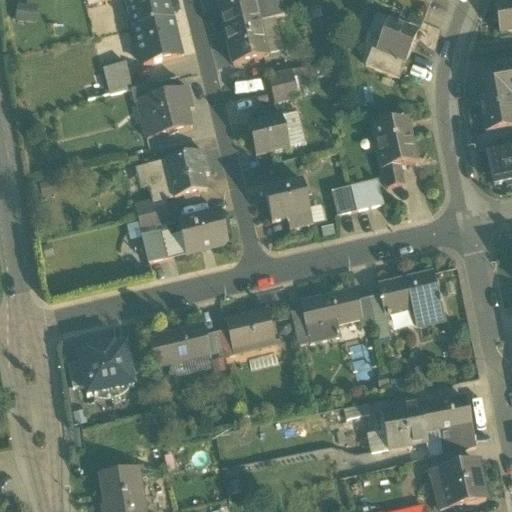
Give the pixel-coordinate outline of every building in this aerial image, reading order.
[(85,0),(88,9),(109,3),(108,0),(85,0)] [(125,0),(133,30),(169,21),(164,0),(125,0)] [(216,0),(224,33),(259,25),(255,5),(253,0),(216,0)] [(279,0),(274,0),(255,5),(259,25),(275,21),(284,19),(279,0)] [(511,3),(496,6),(499,36),(511,34),(511,3)] [(17,6),(15,22),(37,25),(38,9),(17,6)] [(381,40),(388,24),(375,18),(368,35),(381,40)] [(179,59),(169,21),(133,30),(142,68),(179,59)] [(281,47),(275,21),(259,25),(266,51),(281,47)] [(381,40),(376,53),(405,65),(417,35),(388,24),(381,40)] [(266,51),(259,25),(224,33),(232,67),(268,59),(266,51)] [(266,51),(268,59),(283,55),(281,47),(266,51)] [(366,68),(370,70),(376,53),(372,52),(366,68)] [(399,81),(405,65),(376,53),(370,70),(399,81)] [(511,65),(482,71),(487,97),(487,98),(510,94),(510,95),(511,94),(511,65)] [(103,71),(110,98),(129,93),(132,92),(126,66),(103,71)] [(292,75),(295,87),(314,82),(311,70),(292,75)] [(268,81),(271,93),(295,87),(292,75),(268,81)] [(157,86),(159,97),(181,92),(178,81),(157,86)] [(317,95),(314,82),(295,87),(298,100),(317,95)] [(142,123),(146,142),(189,132),(185,114),(192,112),(187,90),(181,92),(159,97),(157,86),(132,92),(129,93),(133,107),(144,104),(148,122),(142,123)] [(298,100),(295,87),(271,93),(274,106),(298,100)] [(511,105),(510,95),(510,94),(487,98),(487,97),(479,99),(485,134),(511,129),(511,105)] [(292,117),(281,120),(288,149),(299,146),(292,117)] [(288,151),(288,149),(281,120),(247,128),(254,159),(288,151)] [(373,128),(386,192),(402,188),(398,169),(416,165),(406,121),(373,128)] [(495,143),(498,155),(511,151),(511,142),(511,140),(495,143)] [(511,183),(511,151),(498,155),(487,157),(491,174),(494,187),(505,185),(511,183)] [(165,163),(174,200),(174,202),(206,193),(203,177),(208,176),(203,153),(165,163)] [(483,175),(491,174),(487,157),(479,159),(483,175)] [(164,203),(174,200),(165,163),(144,168),(149,189),(153,204),(163,202),(164,203)] [(140,191),(149,189),(144,168),(135,171),(140,191)] [(262,192),(270,226),(286,222),(310,217),(302,183),(262,192)] [(331,194),(337,219),(356,215),(383,209),(377,183),(350,190),(331,194)] [(134,209),(137,222),(167,214),(164,203),(163,202),(153,204),(134,209)] [(170,227),(167,214),(137,222),(140,235),(167,228),(170,227)] [(178,224),(181,237),(186,258),(226,248),(218,214),(178,224)] [(286,222),(288,233),(312,227),(310,217),(286,222)] [(141,239),(168,233),(167,228),(140,235),(141,239)] [(148,267),(186,258),(181,237),(170,240),(168,233),(141,239),(148,267)] [(386,316),(413,310),(439,304),(433,278),(397,287),(396,285),(379,289),(381,298),(385,317),(386,316)] [(312,333),(314,340),(338,334),(337,327),(361,322),(362,322),(358,303),(356,296),(320,304),(319,302),(301,306),(303,313),(308,334),(312,333)] [(381,298),(369,300),(374,326),(387,323),(388,323),(386,316),(385,317),(381,298)] [(363,328),(374,326),(369,300),(358,303),(362,322),(361,322),(363,328)] [(444,323),(439,304),(413,310),(418,329),(444,323)] [(290,315),(297,344),(309,341),(308,334),(303,313),(290,315)] [(229,333),(233,351),(234,351),(274,341),(274,340),(271,326),(268,314),(226,324),(229,333)] [(374,326),(378,341),(391,339),(387,323),(374,326)] [(148,342),(154,371),(170,367),(209,359),(210,358),(205,338),(204,331),(166,340),(166,338),(148,342)] [(229,333),(217,336),(222,361),(235,358),(234,351),(233,351),(229,333)] [(210,363),(222,361),(217,336),(205,338),(210,358),(209,359),(210,363)] [(372,344),(352,345),(354,380),(373,379),(372,344)] [(85,388),(87,398),(134,387),(131,377),(126,354),(125,347),(113,350),(112,347),(89,352),(90,355),(78,358),(79,364),(85,388)] [(126,354),(131,377),(143,375),(138,351),(126,354)] [(212,372),(210,363),(209,359),(170,367),(173,381),(212,372)] [(67,366),(72,391),(85,388),(79,364),(67,366)] [(466,401),(420,410),(425,439),(426,439),(438,437),(437,435),(471,429),(466,401)] [(368,418),(366,407),(344,411),(346,422),(368,418)] [(380,414),(384,434),(387,452),(425,445),(427,445),(426,439),(425,439),(420,410),(420,407),(380,414)] [(387,452),(380,414),(348,421),(355,458),(387,452)] [(425,445),(428,461),(475,451),(471,429),(437,435),(438,437),(426,439),(427,445),(425,445)] [(435,494),(438,511),(444,511),(460,508),(473,505),(486,502),(477,464),(438,473),(443,492),(435,494)] [(102,509),(102,511),(144,511),(138,473),(101,479),(106,509),(102,509)]
